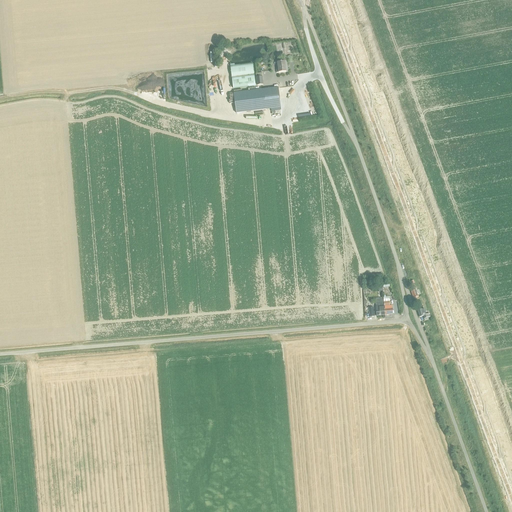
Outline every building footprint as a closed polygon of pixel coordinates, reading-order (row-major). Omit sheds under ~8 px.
[(276,70),(277,72),(277,73),(279,73),(286,72),(285,62),(277,63),(278,70),(276,70)] [(230,66),(231,77),(254,74),(253,63),(230,66)] [(233,88),(256,86),(254,74),(231,77),(233,88)] [(278,88),(234,94),(236,113),(281,108),(278,88)] [(385,315),(393,314),(392,306),(390,306),(390,301),(384,302),(385,315)] [(385,315),(384,302),(376,303),(376,305),(377,316),(385,315)] [(364,308),(364,318),(374,317),(373,307),(364,308)] [(420,318),(423,317),(424,319),(431,318),(430,315),(426,316),(424,309),(418,311),(420,318)]
